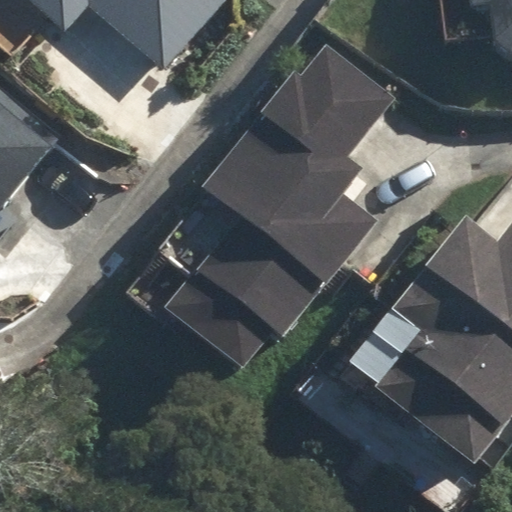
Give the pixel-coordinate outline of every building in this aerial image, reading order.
[(0,0),(0,7),(45,45),(56,32),(127,90),(201,0),(0,0)] [(511,0),(470,0),(472,16),(490,13),(495,53),(511,67),(511,66),(511,0)] [(397,101),(330,51),(306,84),(295,76),(206,195),(240,220),(164,321),(244,380),(275,338),(286,347),(378,226),(346,203),(367,176),(350,164),(397,101)] [(0,217),(48,158),(0,118),(0,217)] [(476,476),(511,429),(511,231),(499,248),(465,222),(393,316),(420,338),(374,398),(476,476)]
